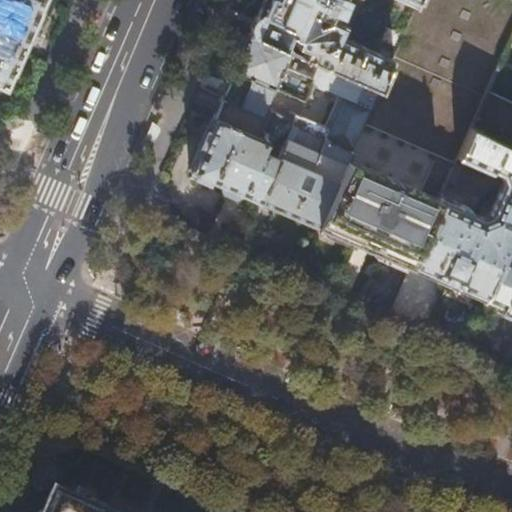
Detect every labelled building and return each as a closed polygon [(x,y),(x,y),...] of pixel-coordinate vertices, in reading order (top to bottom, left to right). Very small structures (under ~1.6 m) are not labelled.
[(0,0),(0,86),(6,89),(28,39),(45,0),(0,0)] [(264,0),(250,32),(282,46),(288,32),(296,36),(293,43),(304,47),(301,54),(320,62),(379,86),(416,0),(264,0)] [(487,91),(499,64),(511,33),(511,0),(416,0),(379,86),(363,122),(436,155),(420,191),(347,159),(317,226),(364,246),(409,266),(410,264),(444,189),(447,182),(455,163),(457,158),(470,129),(487,91)] [(282,46),(250,32),(243,46),(228,83),(221,98),(264,116),(268,108),(277,88),(303,99),(310,84),(320,62),(301,54),(282,46)] [(347,159),(363,122),(379,86),(320,62),(310,84),(337,96),(324,125),(300,114),(297,114),(296,114),(292,117),(268,108),(264,116),(255,135),(264,139),(281,146),(278,154),(257,199),(283,211),(317,226),(347,159)] [(470,129),(511,148),(511,103),(487,91),(470,129)] [(264,116),(221,98),(200,146),(190,170),(229,187),(257,199),(278,154),(268,150),(265,150),(262,152),(259,150),(264,139),(255,135),(264,116)] [(483,297),(511,229),(511,148),(470,129),(457,158),(489,173),(492,169),(501,173),(503,183),(488,214),(478,217),(466,211),(470,201),(444,189),(410,264),(444,279),(483,297)] [(455,185),(463,166),(455,163),(447,182),(455,185)] [(511,229),(483,297),(481,299),(511,312),(511,229)] [(40,511),(95,511),(84,507),(49,492),(40,511)]
